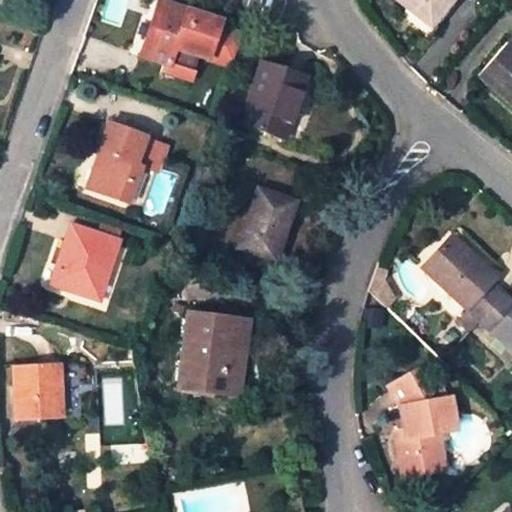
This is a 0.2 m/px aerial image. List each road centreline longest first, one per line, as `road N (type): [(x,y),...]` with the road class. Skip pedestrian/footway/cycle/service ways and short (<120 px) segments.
road 1 (residential): [(341,511),(321,392),(325,316),(358,225),(430,130)]
road 2 (residential): [(0,207),(70,0)]
road 3 (residential): [(314,0),(430,130)]
